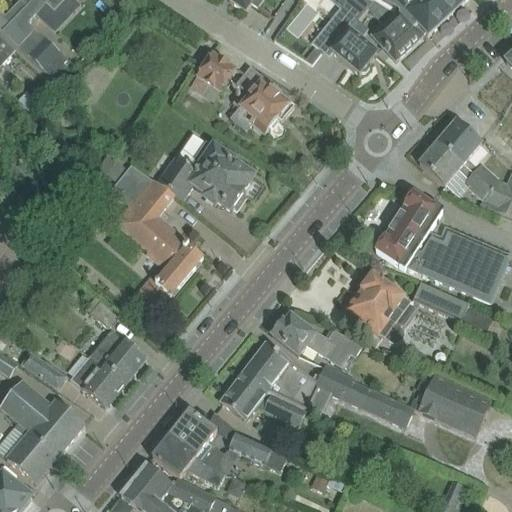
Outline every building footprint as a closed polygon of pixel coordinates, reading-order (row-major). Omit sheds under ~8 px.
[(27,26),(46,7),(54,15),(67,0),(34,0),(29,6),(11,24),(12,24),(2,34),(28,59),(29,58),(54,83),(70,65),(59,55),(56,58),(42,45),(45,42),(34,31),(34,32),(27,26)] [(264,0),(222,0),(245,15),(251,6),(257,10),(264,0)] [(347,6),(317,43),(319,46),(360,79),(362,76),(365,76),(370,71),(369,67),(371,65),(376,59),(377,58),(358,42),(367,32),(355,23),(365,10),(370,4),(367,2),(363,0),(355,0),(349,8),(347,6)] [(364,0),(367,2),(380,10),(425,38),(426,37),(428,39),(465,5),(460,0),(364,0)] [(370,4),(365,10),(371,17),(383,30),(372,40),(382,50),(396,65),(421,41),(425,38),(380,10),(367,2),(370,4)] [(11,24),(9,21),(0,13),(0,32),(2,34),(12,24),(11,24)] [(0,69),(15,53),(0,38),(0,69)] [(221,96),(236,73),(212,57),(201,74),(197,80),(191,89),(204,98),(210,88),(221,96)] [(231,123),(233,124),(245,135),(251,128),(264,139),(278,123),(281,125),(294,110),(250,73),(238,88),(244,93),(233,107),(240,112),(231,123)] [(44,80),(29,97),(36,104),(51,87),(44,80)] [(29,119),(21,112),(8,127),(15,134),(29,119)] [(0,144),(3,147),(15,134),(8,127),(0,135),(0,144)] [(456,127),(437,147),(494,195),(511,202),(511,177),(511,178),(508,189),(501,187),(481,168),(476,174),(467,165),(482,149),(456,127)] [(158,188),(175,200),(184,206),(195,190),(206,198),(204,201),(215,208),(217,205),(231,215),(245,195),(243,194),(253,180),(234,167),(235,166),(229,162),(228,158),(223,154),(221,157),(205,147),(190,171),(175,161),(158,188)] [(479,208),(511,222),(511,202),(494,195),(437,147),(418,168),(444,191),(445,190),(458,174),(469,182),(464,188),(484,205),(479,208)] [(117,228),(148,254),(146,257),(158,268),(160,265),(168,272),(155,288),(170,301),(203,261),(187,248),(189,246),(157,220),(175,200),(158,188),(131,170),(111,194),(131,211),(117,228)] [(361,232),(376,240),(396,203),(381,195),(361,232)] [(395,226),(423,245),(429,236),(442,216),(413,197),(412,200),(407,199),(404,204),(406,209),(395,226)] [(407,270),(423,245),(395,226),(384,243),(379,243),(375,248),(377,253),(376,255),(404,274),(407,270)] [(429,236),(423,245),(407,270),(490,305),(503,278),(510,259),(446,232),(441,242),(429,236)] [(394,295),(389,291),(373,279),(371,282),(367,283),(364,288),(364,291),(349,312),(346,315),(382,341),(392,347),(397,348),(401,347),(403,344),(404,340),(403,336),(402,333),(388,323),(404,301),(403,300),(405,297),(397,291),(394,295)] [(413,305),(460,327),(486,338),(494,320),(421,287),(413,305)] [(99,304),(89,316),(108,331),(118,320),(99,304)] [(337,370),(345,356),(355,362),(362,351),(334,335),(328,344),(316,336),(314,338),(291,320),(285,327),(283,325),(272,339),(287,351),(300,362),(308,352),(329,364),(328,365),(337,370)] [(111,334),(105,342),(90,359),(102,368),(127,388),(147,363),(122,343),(111,334)] [(417,416),(418,414),(352,385),(352,384),(325,372),(319,386),(313,383),(313,384),(265,347),(242,377),(270,400),(272,398),(309,415),(319,393),(405,432),(414,414),(417,416)] [(18,368),(0,356),(0,374),(9,381),(18,368)] [(30,356),(20,369),(57,394),(66,381),(30,356)] [(127,388),(102,368),(90,359),(70,384),(106,413),(127,388)] [(242,377),(220,406),(246,425),(257,411),(266,416),(269,409),(284,416),(302,424),(306,414),(308,415),(309,415),(272,398),(270,400),(242,377)] [(444,412),(481,429),(492,404),(434,378),(418,414),(438,424),(444,412)] [(20,426),(17,430),(52,459),(57,463),(85,430),(55,405),(51,410),(22,385),(3,409),(25,428),(29,423),(36,429),(30,435),(20,426)] [(189,415),(174,434),(185,444),(182,449),(185,451),(181,456),(193,466),(196,463),(212,474),(221,458),(208,448),(217,437),(207,429),(205,427),(189,415)] [(31,484),(52,459),(17,430),(0,449),(0,456),(8,462),(7,464),(31,484)] [(152,462),(167,475),(180,484),(187,476),(218,493),(225,480),(218,478),(212,474),(196,463),(193,466),(181,456),(185,451),(182,449),(185,444),(174,434),(152,462)] [(236,439),(229,453),(238,457),(266,469),(267,467),(272,455),(236,439)] [(234,511),(216,504),(177,486),(176,487),(172,484),(169,489),(146,469),(120,500),(134,511),(234,511)] [(30,503),(31,501),(0,476),(0,511),(24,511),(30,506),(30,503)] [(452,486),(439,511),(464,511),(471,498),(468,496),(469,494),(452,486)]
